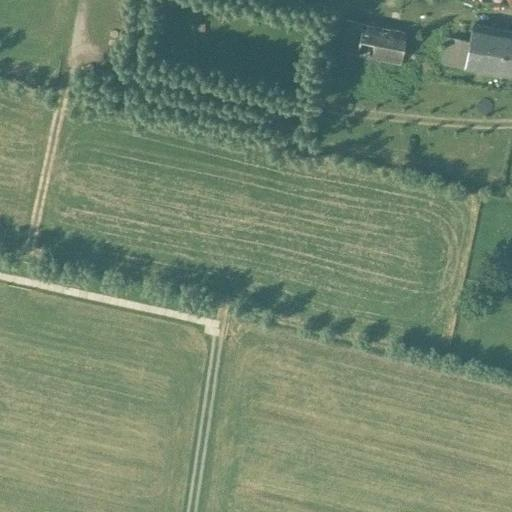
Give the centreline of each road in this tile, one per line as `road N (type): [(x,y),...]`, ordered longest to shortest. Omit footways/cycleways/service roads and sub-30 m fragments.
road 1 (track): [(26,314),(84,0)]
road 2 (track): [(257,90),(386,120),(511,122)]
